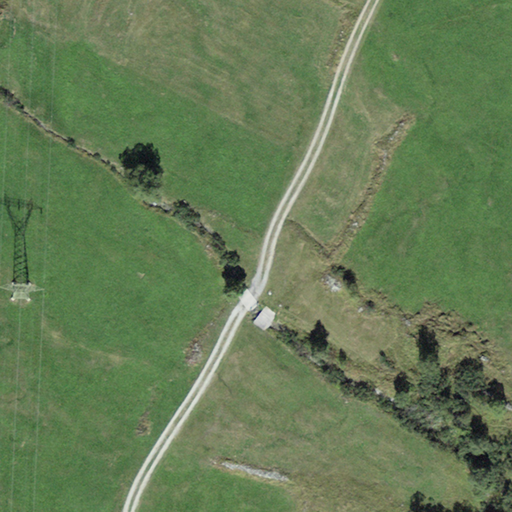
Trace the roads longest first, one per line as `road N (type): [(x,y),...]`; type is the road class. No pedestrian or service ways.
road 1 (track): [(371,0),(268,234),(252,296),(204,374)]
road 2 (track): [(125,511),(204,374)]
